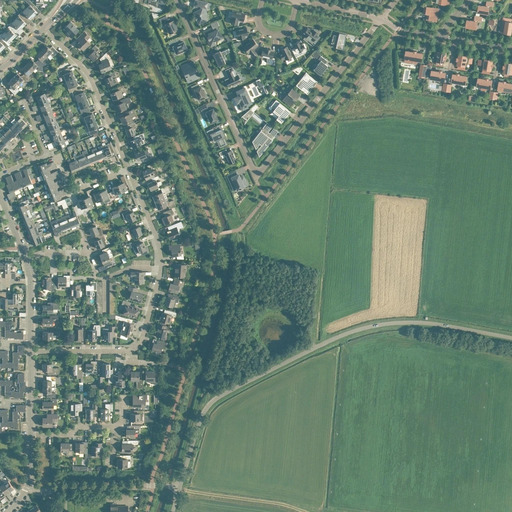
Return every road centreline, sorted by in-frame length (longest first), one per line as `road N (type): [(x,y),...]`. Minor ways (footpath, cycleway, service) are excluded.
road 1 (unclassified): [(179,485),(210,404),(331,340),(389,323),(432,322),(511,338)]
road 2 (residential): [(176,0),(256,174),(382,18)]
road 3 (residential): [(31,351),(130,351),(140,341),(160,255),(128,169)]
road 4 (residential): [(128,169),(88,73),(43,28)]
road 5 (residential): [(26,486),(152,485)]
road 6 (track): [(301,511),(178,489)]
